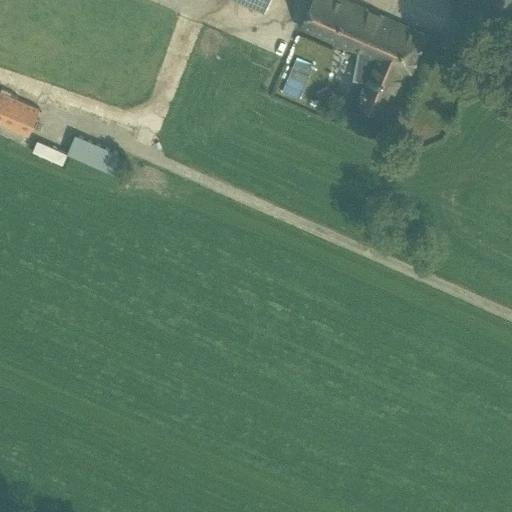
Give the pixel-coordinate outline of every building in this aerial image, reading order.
[(239,0),(264,10),(268,0),(239,0)] [(348,0),(310,0),(300,25),(359,51),(355,77),(369,79),(365,87),(363,86),(361,91),(363,92),(360,100),(380,108),(389,89),(394,91),(403,69),(413,74),(429,35),(348,0)] [(507,36),(511,23),(511,0),(461,0),(456,14),(507,36)] [(0,89),(0,119),(27,132),(39,107),(0,89)] [(66,152),(66,153),(71,155),(112,173),(120,153),(74,133),(67,150),(66,152)] [(66,153),(66,152),(37,139),(33,147),(32,149),(62,162),(63,160),(66,153)]
